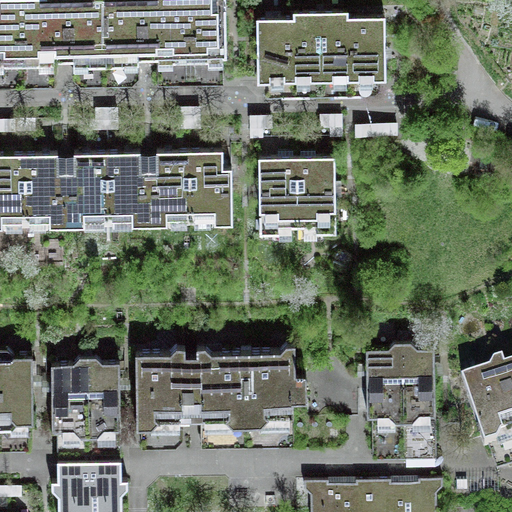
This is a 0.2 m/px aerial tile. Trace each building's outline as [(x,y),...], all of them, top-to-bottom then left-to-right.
[(226,0),(0,0),(0,78),(53,78),(53,54),(63,54),(75,54),(75,78),(135,77),(134,53),(148,52),(158,52),(158,77),(223,76),(223,51),(227,51),(226,19),(226,0)] [(386,45),(386,14),(349,14),(349,11),(294,10),(294,15),(258,15),(257,45),(257,75),(282,76),(282,93),(313,93),(329,93),(363,94),(363,74),(386,74),(386,45)] [(200,128),(200,106),(175,106),(175,128),(200,128)] [(119,108),(95,108),(95,128),(118,128),(119,108)] [(341,114),(320,115),(320,128),(330,128),(330,136),(341,136),(341,114)] [(272,117),(250,116),(250,138),(263,138),(264,129),(272,129),(272,117)] [(34,119),(0,118),(0,131),(34,131),(34,119)] [(397,124),(355,124),(355,137),(397,137),(397,124)] [(223,166),(223,147),(215,147),(163,148),(158,148),(159,166),(141,167),(140,148),(134,148),(79,149),(75,149),(75,168),(58,168),(58,149),(41,149),(1,150),(0,149),(0,223),(1,224),(1,215),(49,214),(49,221),(83,221),(83,215),(133,214),(133,222),(167,221),(167,214),(215,213),(215,220),(233,220),(233,165),(223,166)] [(264,155),(259,155),(260,195),(260,234),(279,234),(279,227),(298,227),(298,239),(317,239),(317,232),(336,232),(335,195),(335,155),(328,155),(264,155)] [(401,342),(403,417),(413,417),(414,426),(436,425),(434,341),(401,342)] [(281,349),(212,350),(206,343),(198,343),(198,352),(185,352),(185,344),(177,344),(171,350),(136,350),(137,415),(187,414),(275,413),(293,412),(294,400),(307,400),(307,371),(295,371),(295,342),(287,342),(281,349)] [(403,417),(401,342),(389,344),(366,345),(369,412),(378,412),(378,428),(397,427),(397,418),(403,417)] [(0,424),(11,424),(19,418),(32,418),(31,350),(13,351),(7,344),(0,343),(0,424)] [(89,440),(88,358),(80,358),(74,365),(52,365),(55,439),(89,440)] [(88,358),(89,440),(120,439),(120,364),(102,365),(96,358),(88,358)] [(511,363),(504,366),(502,359),(495,362),(490,370),(462,379),(486,450),(497,445),(502,434),(511,430),(511,363)] [(437,455),(436,425),(414,426),(405,426),(406,455),(437,455)] [(60,459),(60,479),(76,479),(109,479),(122,479),(122,458),(60,459)] [(434,511),(435,492),(444,483),(443,476),(420,476),(420,481),(413,481),(396,481),(390,481),(390,477),(357,477),(357,480),(353,480),(332,480),(306,480),(306,489),(313,489),(313,511),(434,511)] [(122,511),(122,492),(129,486),(129,478),(122,479),(109,479),(76,479),(60,479),(54,479),(54,486),(60,492),(60,511),(122,511)]
